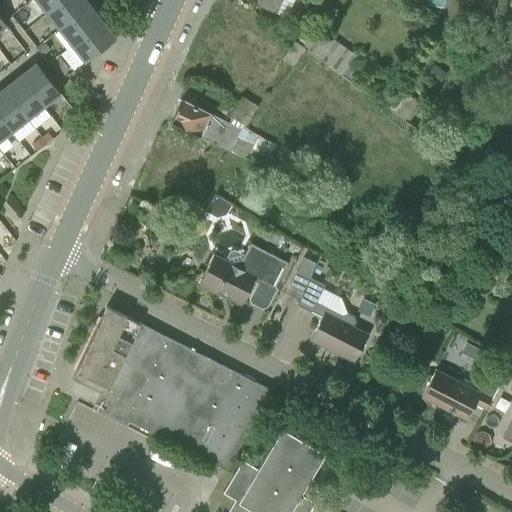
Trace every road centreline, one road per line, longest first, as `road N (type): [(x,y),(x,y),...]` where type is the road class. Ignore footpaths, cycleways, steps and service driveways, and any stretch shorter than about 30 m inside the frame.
road 1 (residential): [(511,493),(57,256)]
road 2 (residential): [(57,256),(173,0)]
